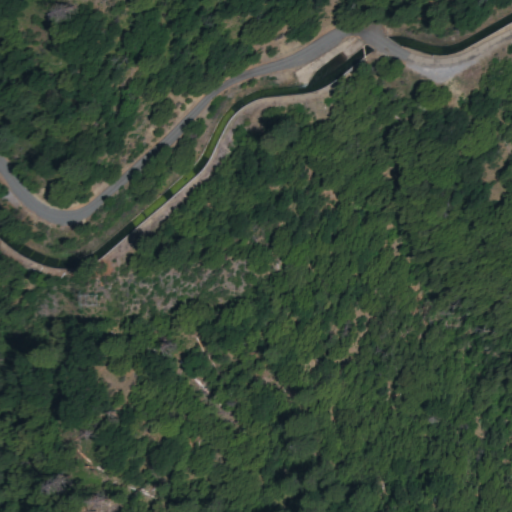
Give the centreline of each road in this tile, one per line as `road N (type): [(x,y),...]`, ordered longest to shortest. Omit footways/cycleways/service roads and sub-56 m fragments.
road 1 (residential): [(0,184),(73,177),(343,30),(364,32)]
road 2 (residential): [(395,56),(422,73),(511,66)]
